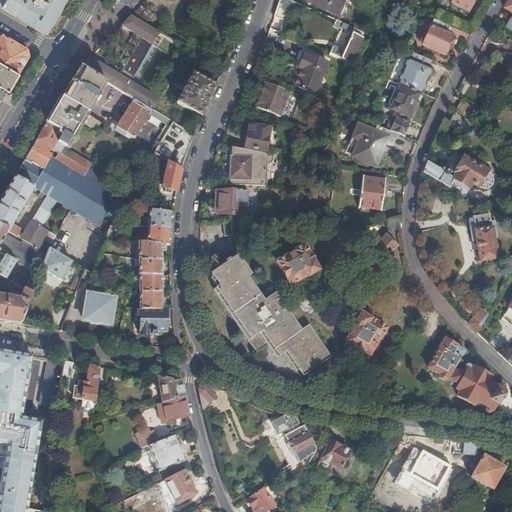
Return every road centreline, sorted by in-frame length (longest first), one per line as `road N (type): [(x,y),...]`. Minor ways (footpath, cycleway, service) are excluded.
road 1 (residential): [(495,0),(419,145),(406,192),(406,243),(430,296),(511,383)]
road 2 (residential): [(203,355),(180,280),(183,220),(194,169),(263,0)]
road 3 (unclassified): [(511,439),(289,404),(235,381),(203,355)]
road 4 (residential): [(224,511),(187,394),(187,369)]
road 5 (residential): [(187,369),(46,344)]
